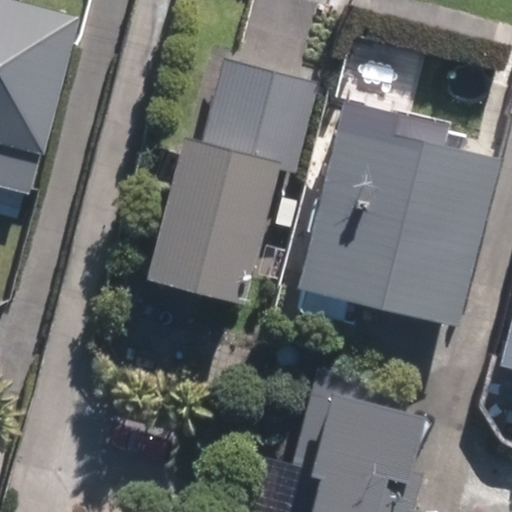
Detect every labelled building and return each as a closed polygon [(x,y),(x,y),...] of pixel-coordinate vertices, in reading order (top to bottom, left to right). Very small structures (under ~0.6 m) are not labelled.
[(35,151),(68,12),(13,0),(0,0),(0,185),(20,191),(30,149),(35,151)] [(291,170),(313,79),(215,56),(194,137),(166,131),(131,275),(230,301),(264,164),(291,170)] [(459,328),(500,157),(443,143),(447,128),(338,102),(334,119),(293,289),(459,328)] [(511,364),(511,276),(491,359),(511,364)] [(422,414),(317,388),(286,511),(413,511),(412,511),(422,474),(408,471),(422,414)]
